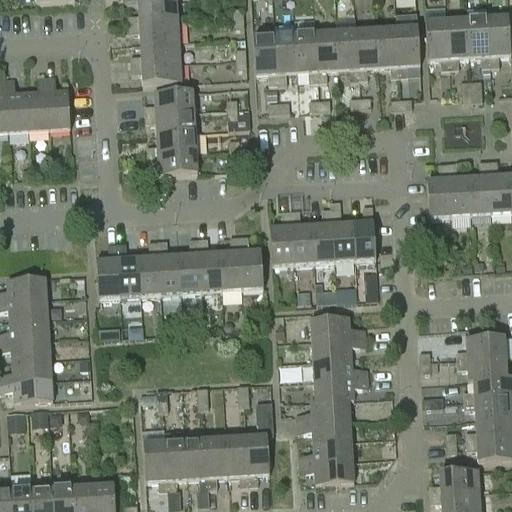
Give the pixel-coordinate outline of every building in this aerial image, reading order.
[(35,0),(36,9),(74,6),(73,0),(35,0)] [(162,9),(162,8),(161,0),(112,0),(113,1),(124,1),(124,13),(138,12),(138,11),(162,9)] [(138,11),(138,12),(139,22),(128,22),(128,32),(177,29),(176,7),(162,8),(162,9),(138,11)] [(243,25),(243,15),(232,15),(232,25),(243,25)] [(510,63),(508,33),(508,24),(488,26),(491,74),(500,73),(499,63),(510,63)] [(244,36),(243,25),(232,25),(233,36),(244,36)] [(467,27),(470,65),(481,64),(482,74),(491,74),(488,26),(467,27)] [(447,28),(450,77),(459,76),(458,66),(470,65),(467,27),(447,28)] [(447,28),(426,30),(428,68),(440,67),(441,77),(450,77),(447,28)] [(177,29),(128,32),(129,40),(140,39),(141,51),(179,49),(177,29)] [(407,74),(420,73),(418,35),(396,36),(399,85),(408,84),(407,74)] [(375,37),(378,76),(390,75),(391,85),(399,85),(396,36),(375,37)] [(355,38),(358,88),(368,87),(367,76),(378,76),(375,37),(355,38)] [(335,40),(337,78),(350,78),(350,88),(358,88),(355,38),(335,40)] [(314,41),(317,90),(327,89),(326,79),(337,78),(335,40),(314,41)] [(294,42),(296,80),(309,80),(309,90),(317,90),(314,41),(294,42)] [(273,43),(276,92),(286,92),(286,81),(296,80),(294,42),(273,43)] [(273,43),(252,45),(255,83),(268,82),(269,93),(276,92),(273,43)] [(179,49),(141,51),(142,63),(130,64),(130,72),(180,69),(179,49)] [(235,66),(246,65),(245,56),(234,56),(235,66)] [(246,77),(246,65),(235,66),(236,77),(246,77)] [(142,81),(143,93),(181,90),(180,69),(130,72),(131,81),(142,81)] [(29,140),(49,138),(46,84),(36,85),(37,100),(26,101),(29,140)] [(55,84),(46,84),(49,138),(71,137),(68,98),(56,98),(55,84)] [(14,86),(4,87),(8,141),(29,140),(26,101),(15,101),(14,86)] [(460,99),(472,98),(471,88),(460,89),(460,99)] [(472,98),(481,98),(481,88),(471,88),(472,98)] [(276,106),(276,96),(266,97),(267,106),(276,106)] [(194,118),(193,98),(155,100),(155,112),(144,112),(145,121),(194,118)] [(472,98),(460,99),(461,109),(472,109),(472,98)] [(481,98),(472,98),(472,109),(482,108),(481,98)] [(359,105),(360,116),(371,115),(370,104),(359,105)] [(350,116),(360,116),(359,105),(349,105),(350,116)] [(226,116),(237,116),(236,106),(226,107),(226,116)] [(391,118),(401,117),(400,106),(390,107),(391,118)] [(401,117),(411,116),(411,106),(400,106),(401,117)] [(319,118),(318,107),(308,108),(309,118),(319,118)] [(318,107),(319,118),(330,117),(329,107),(318,107)] [(267,110),(268,121),(278,120),(278,109),(267,110)] [(278,120),(289,119),(289,109),(278,109),(278,120)] [(237,116),(226,116),(227,137),(249,136),(249,119),(237,120),(237,116)] [(194,118),(145,121),(145,130),(156,129),(157,141),(195,139),(194,118)] [(195,139),(157,141),(158,152),(147,153),(147,162),(197,159),(195,139)] [(228,148),(228,157),(239,156),(239,147),(228,148)] [(240,168),(239,156),(228,157),(229,169),(240,168)] [(159,170),(159,182),(198,180),(197,159),(147,162),(148,171),(159,170)] [(496,167),(487,168),(491,222),(511,220),(509,182),(497,183),(496,167)] [(470,223),(491,222),(487,168),(478,168),(479,184),(468,185),(470,223)] [(429,225),(450,224),(447,170),(437,171),(438,187),(426,187),(429,225)] [(456,170),(447,170),(450,224),(470,223),(468,185),(457,185),(456,170)] [(30,175),(21,175),(22,183),(30,183),(30,175)] [(329,210),(330,216),(333,269),(354,268),(351,229),(340,230),(338,209),(329,210)] [(354,268),(374,266),(371,213),(361,214),(362,229),(351,229),(354,268)] [(310,232),(313,271),(333,269),(330,216),(320,217),(321,231),(310,232)] [(289,219),(293,272),(313,271),(310,232),(299,233),(298,218),(289,219)] [(282,233),(270,234),(269,234),(271,273),(293,272),(289,219),(281,219),(282,233)] [(248,243),(238,244),(241,297),(262,295),(260,257),(249,258),(248,243)] [(221,298),(241,297),(238,244),(229,244),(230,259),(219,260),(221,298)] [(181,301),(201,299),(197,246),(188,247),(189,262),(178,263),(181,301)] [(197,246),(201,299),(221,298),(219,260),(208,261),(207,246),(197,246)] [(166,248),(157,249),(160,302),(181,301),(178,263),(167,263),(166,248)] [(140,304),(160,302),(157,249),(147,250),(148,264),(137,265),(140,304)] [(126,251),(116,252),(120,305),(140,304),(137,265),(127,266),(126,251)] [(99,306),(120,305),(116,252),(107,252),(108,267),(96,268),(99,306)] [(473,268),(474,277),(482,276),(481,267),(473,268)] [(462,269),(463,277),(471,277),(470,269),(462,269)] [(433,271),(433,279),(443,279),(443,270),(433,271)] [(0,299),(0,309),(47,306),(46,285),(7,287),(8,299),(0,299)] [(376,307),(376,297),(364,298),(364,307),(376,307)] [(299,311),(310,311),(309,299),(298,299),(299,311)] [(48,327),(47,306),(0,309),(0,318),(9,318),(10,329),(48,327)] [(275,333),(284,332),(283,322),(275,322),(275,333)] [(309,327),(311,348),(364,345),(363,336),(349,337),(348,325),(309,327)] [(0,349),(49,347),(48,327),(10,329),(11,340),(0,340),(0,349)] [(231,328),(226,328),(223,332),(226,337),(231,336),(234,332),(231,328)] [(455,368),(504,365),(503,344),(465,346),(465,359),(455,359),(455,368)] [(364,354),(364,345),(311,348),(312,367),(350,365),(350,355),(364,354)] [(51,367),(49,347),(0,349),(0,358),(11,358),(12,370),(51,367)] [(419,370),(430,370),(429,359),(418,360),(419,370)] [(312,367),(313,387),(366,384),(366,377),(351,378),(350,365),(312,367)] [(505,386),(504,365),(455,368),(456,377),(466,377),(467,389),(472,389),(472,387),(505,386)] [(87,376),(87,366),(79,367),(79,377),(87,376)] [(0,390),(52,388),(51,367),(12,370),(13,380),(0,381),(0,390)] [(419,370),(420,381),(430,380),(430,370),(419,370)] [(313,387),(314,407),(314,409),(348,407),(348,408),(353,408),(352,396),(367,395),(366,384),(313,387)] [(505,386),(472,387),(472,389),(473,399),(463,400),(463,408),(511,406),(511,386),(505,386)] [(53,409),(52,388),(0,390),(0,399),(14,399),(14,411),(53,409)] [(237,393),(237,403),(248,402),(248,392),(237,393)] [(196,395),(197,405),(208,405),(207,394),(196,395)] [(167,407),(166,397),(155,397),(156,408),(167,407)] [(249,413),(248,402),(237,403),(238,414),(249,413)] [(431,405),(432,415),(443,415),(442,404),(431,405)] [(208,405),(197,405),(197,416),(208,416),(208,405)] [(431,405),(421,405),(422,416),(432,415),(431,405)] [(474,417),(474,428),(511,426),(511,410),(511,406),(463,408),(464,417),(474,417)] [(167,418),(167,407),(156,408),(157,419),(167,418)] [(295,421),(296,432),(349,429),(348,408),(348,407),(314,409),(314,407),(310,408),(310,420),(295,421)] [(257,444),(246,444),(249,494),(257,494),(256,482),(269,481),(267,443),(273,443),(271,410),(255,411),(257,444)] [(30,418),(31,433),(47,432),(46,417),(30,418)] [(23,418),(6,419),(7,433),(23,432),(23,418)] [(78,419),(78,425),(82,429),(89,429),(88,419),(78,419)] [(61,421),(50,421),(51,431),(61,430),(61,421)] [(465,449),(511,446),(511,426),(474,428),(475,440),(465,440),(465,449)] [(351,449),(349,429),(296,432),(296,440),(312,439),(312,451),(351,449)] [(185,439),(164,440),(165,449),(168,499),(176,499),(175,487),(187,487),(185,448),(185,439)] [(444,440),(445,450),(456,450),(455,439),(444,440)] [(226,446),(228,484),(239,483),(239,495),(249,494),(246,444),(226,446)] [(205,447),(208,497),(216,496),(216,485),(228,484),(226,446),(205,447)] [(511,446),(465,449),(466,458),(476,457),(477,470),(511,467),(511,446)] [(185,448),(187,487),(198,486),(199,497),(208,497),(205,447),(185,448)] [(168,499),(165,449),(144,451),(146,489),(157,488),(158,500),(168,499)] [(298,463),(298,472),(352,469),(351,449),(312,451),(313,462),(298,463)] [(457,460),(456,450),(445,450),(446,461),(457,460)] [(353,490),(352,469),(298,472),(299,481),(314,480),(315,492),(353,490)] [(477,478),(439,480),(440,493),(428,494),(429,502),(478,499),(477,478)] [(8,494),(24,494),(25,480),(8,480),(8,494)] [(93,494),(93,511),(114,511),(113,492),(93,494)] [(72,495),(73,511),(93,511),(93,494),(72,495)] [(52,496),(52,511),(73,511),(72,495),(52,496)] [(31,497),(32,511),(52,511),(52,496),(31,497)] [(11,498),(11,511),(32,511),(31,497),(11,498)] [(11,511),(11,498),(0,498),(0,511),(11,511)] [(478,511),(478,499),(429,502),(429,511),(441,511),(440,511),(478,511)]
